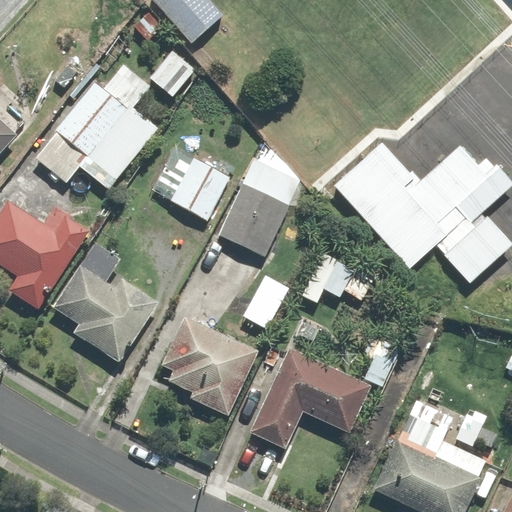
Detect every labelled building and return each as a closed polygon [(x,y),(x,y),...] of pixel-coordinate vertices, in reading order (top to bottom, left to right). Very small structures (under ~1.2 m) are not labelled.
[(229,22),(208,0),(171,0),(208,40),(229,22)] [(472,67),(410,0),(295,0),(246,47),(269,72),(290,53),(376,145),(410,113),(416,119),(472,67)] [(175,50),(154,77),(178,95),(199,68),(175,50)] [(162,126),(137,107),(154,84),(127,64),(107,89),(99,83),(41,158),(71,181),(83,164),(114,188),(162,126)] [(0,156),(21,134),(0,114),(0,156)] [(334,189),(411,273),(508,185),(486,161),(478,169),(457,146),(417,183),(383,145),(334,189)] [(181,147),(156,189),(210,220),(234,178),(181,147)] [(252,156),(216,231),(268,255),(303,180),(252,156)] [(12,290),(42,309),(51,295),(83,245),(93,230),(64,211),(54,226),(12,200),(0,218),(0,262),(21,276),(12,290)] [(511,247),(486,218),(443,256),(469,286),(511,247)] [(101,242),(86,264),(57,306),(83,323),(77,332),(122,362),(128,354),(157,312),(163,302),(127,278),(120,288),(110,281),(125,258),(101,242)] [(340,262),(326,289),(342,298),(357,271),(340,262)] [(270,273),(246,315),(272,329),(296,287),(270,273)] [(347,300),(337,321),(375,338),(370,350),(376,352),(365,375),(386,384),(411,329),(347,300)] [(232,414),(234,409),(262,350),(189,316),(166,364),(178,369),(173,380),(197,391),(194,397),(232,414)] [(290,447),(307,410),(352,431),(374,384),(294,347),(254,431),(290,447)] [(419,395),(378,489),(431,511),(468,511),(492,460),(454,444),(467,415),(419,395)]
